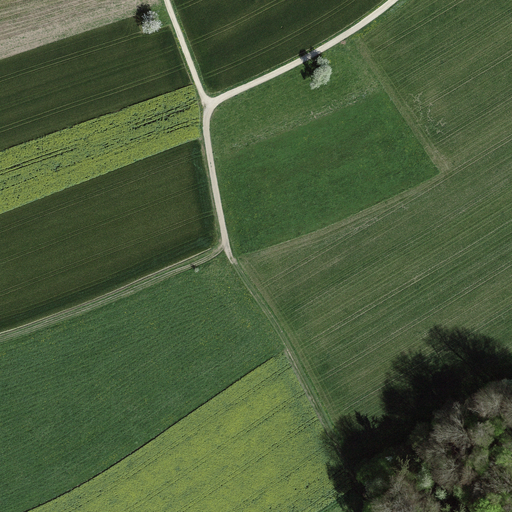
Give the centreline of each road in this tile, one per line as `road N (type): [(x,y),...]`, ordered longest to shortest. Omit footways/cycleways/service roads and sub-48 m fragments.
road 1 (track): [(227,248),(243,292),(292,356),(356,487)]
road 2 (track): [(164,0),(209,106),(207,144),(227,248)]
road 3 (track): [(227,248),(0,337)]
road 4 (track): [(392,0),(209,106)]
